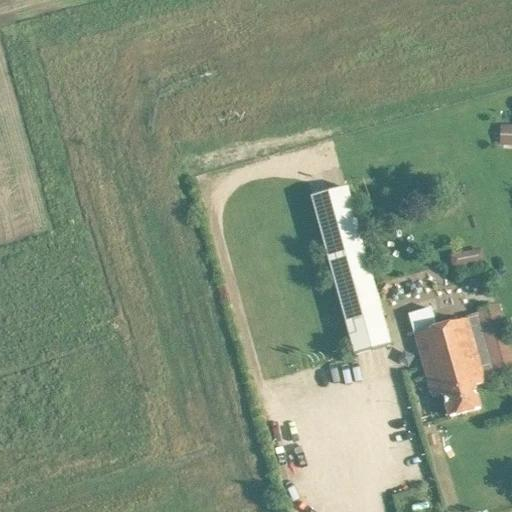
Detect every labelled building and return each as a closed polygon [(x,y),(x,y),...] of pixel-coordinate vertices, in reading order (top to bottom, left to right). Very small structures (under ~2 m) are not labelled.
[(390,346),(347,188),(312,198),(356,356),(390,346)] [(467,253),(451,255),(453,269),(469,266),(467,253)] [(478,313),(466,317),(467,320),(467,319),(479,363),(485,383),(511,375),(511,354),(498,304),(477,310),(478,313)] [(431,309),(409,315),(427,378),(433,398),(432,398),(433,399),(444,395),(475,387),(485,384),(485,383),(479,363),(467,319),(467,320),(437,328),(431,309)] [(475,387),(444,395),(450,418),(481,409),(475,387)]
